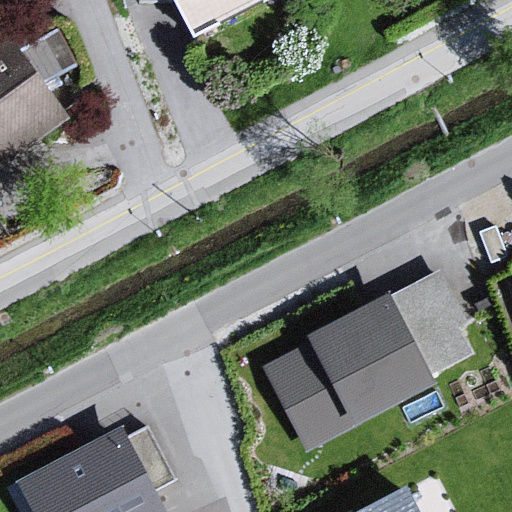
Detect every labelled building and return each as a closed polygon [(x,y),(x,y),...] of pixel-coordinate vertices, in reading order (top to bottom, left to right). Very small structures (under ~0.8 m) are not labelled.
[(169,0),(172,10),(194,47),(273,0),(169,0)] [(7,41),(0,46),(0,178),(70,125),(7,41)] [(391,290),(386,281),(304,325),(310,335),(259,363),(304,445),(474,353),(458,323),(468,317),(439,264),(391,290)] [(126,429),(119,417),(14,473),(34,511),(167,511),(169,511),(156,488),(176,477),(145,419),(126,429)] [(420,511),(402,476),(331,511),(420,511)]
